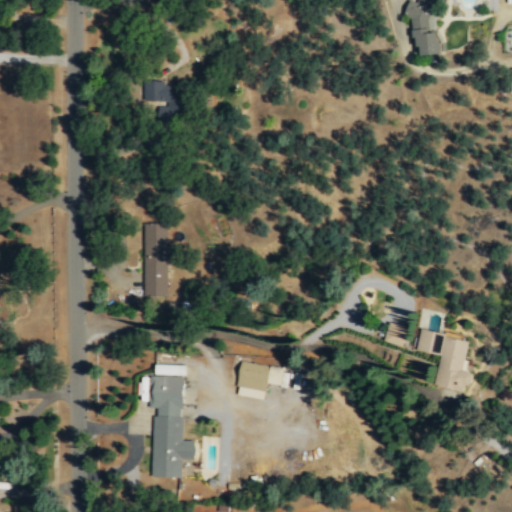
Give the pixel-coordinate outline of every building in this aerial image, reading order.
[(438,52),(437,28),(438,28),(435,0),(408,0),(413,54),(438,52)] [(142,99),(165,99),(165,115),(185,115),(185,84),(163,85),(163,79),(142,79),(142,99)] [(143,294),(166,294),(165,223),(142,223),(143,294)] [(400,345),(406,326),(387,320),(381,340),(400,345)] [(467,339),(417,330),(413,349),(437,353),(432,384),(465,391),(469,371),(461,369),(467,339)] [(234,393),(263,398),(266,382),(284,385),(287,369),(240,360),(234,393)] [(148,374),(147,406),(152,406),(151,475),(180,476),(180,458),(193,458),(194,439),(181,438),(182,375),(148,374)]
